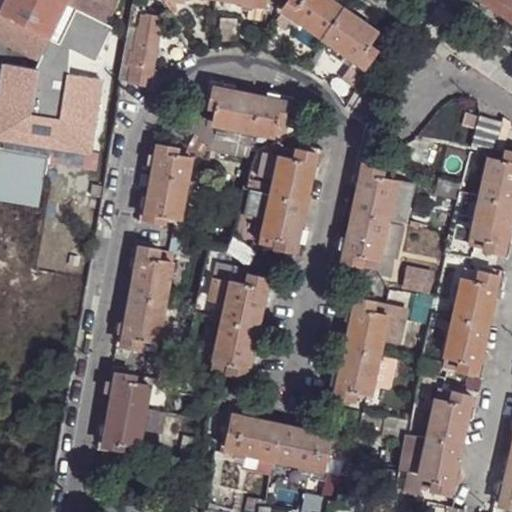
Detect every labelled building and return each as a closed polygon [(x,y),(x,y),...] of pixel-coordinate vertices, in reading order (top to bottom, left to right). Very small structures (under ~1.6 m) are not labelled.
[(0,0),(0,39),(40,60),(69,4),(70,0),(0,0)] [(121,0),(70,0),(69,4),(110,25),(121,0)] [(242,5),(249,7),(263,9),(268,10),(270,0),(265,0),(264,4),(243,0),(242,5)] [(299,25),(301,21),(283,8),(288,0),(283,0),(276,10),(299,25)] [(288,0),(283,8),(301,21),(324,37),(344,8),(336,2),(333,0),(288,0)] [(475,0),(488,9),(491,5),(484,0),(475,0)] [(511,0),(484,0),(491,5),(511,19),(511,0)] [(263,9),(249,7),(247,16),(261,18),(263,9)] [(324,37),(347,53),(365,66),(377,49),(368,43),(377,30),(344,8),(324,37)] [(122,72),(120,78),(150,83),(150,80),(152,68),(160,17),(141,14),(138,27),(129,25),(122,72)] [(368,43),(377,49),(385,37),(377,30),(368,43)] [(344,57),(351,61),(367,74),(381,52),(377,49),(365,66),(347,53),(344,57)] [(367,74),(351,61),(340,76),(357,87),(367,74)] [(152,68),(150,80),(156,81),(158,69),(152,68)] [(206,103),(211,104),(215,86),(236,90),(237,85),(211,80),(206,103)] [(218,105),(217,117),(216,122),(240,127),(246,92),(236,90),(215,86),(211,104),(218,105)] [(246,92),(240,127),(255,130),(274,133),(278,117),(285,119),(288,100),(268,97),(246,92)] [(288,100),(285,119),(289,119),(294,97),(269,92),(268,97),(288,100)] [(216,122),(217,117),(192,112),(188,130),(198,132),(212,149),(249,157),(250,153),(255,130),(240,127),(216,122)] [(502,121),(468,114),(466,124),(478,126),(474,146),(496,151),(502,121)] [(278,117),(274,133),(281,134),(285,119),(278,117)] [(149,164),(153,164),(157,144),(177,148),(178,143),(154,138),(149,164)] [(317,152),(312,174),(317,174),(323,148),(299,142),(298,147),(317,152)] [(153,164),(150,185),(184,192),(191,157),(176,154),(177,148),(157,144),(153,164)] [(271,193),(306,200),(312,174),(317,152),(298,147),(298,150),(295,157),(282,154),(280,154),(280,156),(263,152),(257,176),(275,180),(274,183),(271,193)] [(288,147),(282,154),(295,157),(298,150),(288,147)] [(45,161),(0,152),(0,200),(35,208),(45,161)] [(511,152),(507,152),(505,161),(489,158),(481,196),(511,202),(511,152)] [(355,182),(360,184),(365,162),(384,166),(385,161),(361,156),(355,182)] [(360,184),(354,211),(388,218),(397,181),(395,180),(382,177),(384,169),(384,166),(365,162),(360,184)] [(397,172),(384,169),(382,177),(395,180),(397,172)] [(247,187),(256,189),(264,191),(267,181),(250,177),(247,187)] [(458,200),(462,185),(438,178),(433,194),(458,200)] [(267,181),(264,191),(271,193),(274,183),(267,181)] [(397,181),(388,218),(407,222),(416,185),(397,181)] [(165,214),(176,216),(180,217),(184,192),(150,185),(147,196),(144,217),(164,222),(164,220),(165,214)] [(263,231),(268,232),(279,234),(277,243),(276,245),(295,249),(300,228),(306,200),(271,193),(264,191),(256,189),(252,212),(266,216),(263,231)] [(144,217),(147,196),(143,195),(138,221),(163,226),(164,222),(144,217)] [(511,219),(511,202),(481,196),(472,235),(487,239),(485,249),(504,253),(510,231),(511,219)] [(365,254),(376,256),(380,257),(380,256),(388,221),(388,218),(354,211),(347,238),(343,259),(362,264),(363,262),(365,254)] [(173,221),(171,234),(194,238),(196,226),(174,221),(174,222),(173,221)] [(388,221),(380,256),(396,260),(398,260),(405,226),(388,221)] [(295,249),(276,245),(275,250),(299,255),(305,229),(300,228),(295,249)] [(511,241),(511,231),(510,231),(504,253),(485,249),(484,254),(508,259),(511,241)] [(279,234),(268,232),(266,240),(277,243),(279,234)] [(171,234),(168,250),(175,252),(191,255),(194,238),(171,234)] [(487,239),(472,235),(470,245),(485,249),(487,239)] [(234,236),(229,252),(251,268),(255,252),(234,236)] [(361,270),(362,264),(343,259),(347,238),(343,237),(337,264),(361,270)] [(139,245),(159,249),(160,243),(135,239),(130,267),(135,267),(139,245)] [(157,258),(159,249),(139,245),(135,267),(130,294),(165,300),(172,261),(157,258)] [(175,252),(168,250),(159,249),(157,258),(172,261),(175,252)] [(373,264),(376,256),(365,254),(363,262),(373,264)] [(380,257),(376,256),(373,264),(378,271),(381,276),(392,278),(396,260),(380,256),(380,257)] [(482,266),(480,271),(500,276),(495,297),(500,298),(506,272),(482,266)] [(407,267),(403,288),(428,292),(432,272),(407,267)] [(268,277),(264,299),(269,300),(275,274),(250,268),(249,272),(268,277)] [(234,269),(232,280),(247,282),(249,272),(234,269)] [(500,276),(480,271),(480,274),(478,282),(464,278),(462,278),(454,317),(490,324),(495,297),(500,276)] [(478,282),(480,274),(465,271),(464,278),(478,282)] [(224,318),(258,325),(264,299),(268,277),(249,272),(247,282),(232,280),(214,275),(209,298),(227,302),(224,318)] [(347,317),(352,318),(357,297),(376,301),(377,296),(353,290),(347,317)] [(143,337),(158,339),(165,300),(130,294),(125,322),(122,343),(140,346),(141,345),(143,337)] [(352,318),(345,345),(380,353),(383,341),(389,314),(374,311),(375,303),(376,301),(357,297),(352,318)] [(391,307),(375,303),(374,311),(389,314),(391,307)] [(389,314),(383,341),(402,345),(409,312),(391,307),(389,314)] [(483,352),(490,324),(454,317),(443,365),(449,366),(449,372),(453,373),(455,368),(459,369),(479,373),(483,352)] [(247,374),(252,352),(258,325),(224,318),(215,356),(230,359),(228,368),(228,370),(247,374)] [(140,352),(140,346),(122,343),(125,322),(120,320),(115,348),(140,352)] [(157,347),(158,339),(143,337),(141,345),(157,347)] [(357,389),(372,392),(374,380),(380,353),(345,345),(339,372),(334,394),(354,398),(355,395),(357,389)] [(178,353),(165,350),(159,377),(179,381),(183,361),(176,360),(178,353)] [(257,354),(252,352),(247,374),(228,370),(226,374),(250,380),(257,354)] [(479,373),(459,369),(458,374),(482,379),(488,352),(483,352),(479,373)] [(380,353),(374,380),(392,384),(398,357),(380,353)] [(108,391),(113,392),(116,370),(136,374),(137,370),(113,365),(108,391)] [(199,375),(208,385),(215,378),(205,368),(199,375)] [(144,419),(146,408),(151,384),(135,381),(136,374),(116,370),(113,392),(109,413),(144,419)] [(353,403),(354,398),(334,394),(339,372),(335,370),(328,398),(353,403)] [(135,381),(151,384),(151,377),(136,374),(135,381)] [(179,381),(159,377),(157,385),(177,389),(179,381)] [(473,397),(469,418),(474,420),(480,393),(456,387),(454,392),(473,397)] [(370,399),(372,392),(357,389),(355,395),(370,399)] [(437,398),(428,437),(463,445),(469,418),(473,397),(454,392),(454,394),(452,402),(440,399),(437,398)] [(442,392),(440,399),(452,402),(454,394),(442,392)] [(220,451),(244,456),(246,451),(225,447),(233,413),(253,417),(255,412),(230,407),(220,451)] [(163,411),(146,408),(144,419),(143,428),(159,431),(163,411)] [(143,428),(144,419),(109,413),(107,425),(103,444),(122,449),(124,441),(139,444),(143,428)] [(274,458),(282,424),(253,417),(233,413),(225,447),(246,451),(274,458)] [(405,440),(407,434),(410,421),(363,413),(360,428),(383,431),(382,437),(405,440)] [(190,424),(198,426),(200,418),(191,416),(190,424)] [(103,444),(107,425),(102,423),(97,449),(122,453),(122,449),(103,444)] [(330,434),(310,430),(296,427),(282,424),(274,458),(302,464),(322,468),(330,434)] [(311,425),(310,430),(330,434),(322,468),(302,464),(301,469),(326,474),(336,431),(311,425)] [(399,468),(409,470),(420,473),(427,439),(407,434),(405,440),(399,468)] [(197,438),(184,436),(179,458),(191,461),(197,438)] [(420,473),(409,470),(403,491),(420,495),(422,486),(433,489),(452,494),(457,472),(463,445),(428,437),(427,439),(420,473)] [(138,451),(139,444),(124,441),(122,449),(138,451)] [(270,476),(274,458),(246,451),(244,456),(241,470),(270,476)] [(511,454),(510,455),(504,481),(499,503),(511,505),(511,454)] [(98,467),(95,482),(105,484),(108,469),(98,467)] [(452,494),(433,489),(432,494),(456,500),(462,473),(457,472),(452,494)] [(511,505),(499,503),(504,481),(499,480),(494,507),(511,510),(511,505)] [(339,503),(343,489),(311,483),(308,496),(339,503)] [(270,511),(271,507),(259,506),(260,500),(247,499),(245,511),(270,511)]
